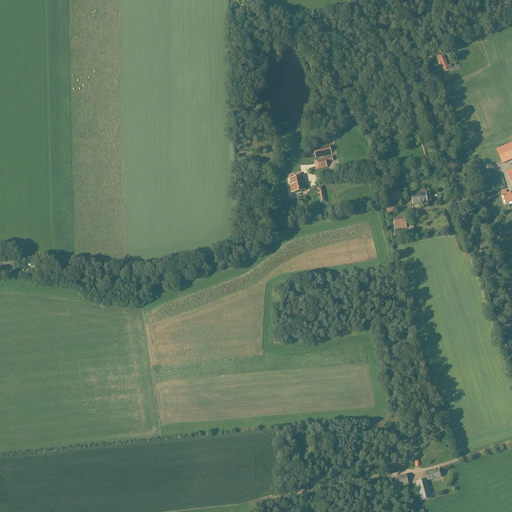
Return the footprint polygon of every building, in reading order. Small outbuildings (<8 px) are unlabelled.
[(448,69),(455,66),(453,62),(446,65),(442,55),(437,57),(439,62),(440,61),(444,71),(448,69)] [(511,143),(501,148),(507,162),(511,159),(511,143)] [(314,149),(314,150),(315,155),(316,158),(332,154),(330,145),(315,148),(314,149)] [(318,166),(315,167),(316,170),(327,168),(326,163),(326,162),(325,158),(314,161),(315,164),(318,164),(318,166)] [(289,176),(291,185),(290,185),(291,193),(307,190),(305,182),(303,183),(301,174),(297,175),(297,176),(295,177),(294,175),(289,176)] [(317,187),(320,204),(326,203),(322,186),(317,187)] [(390,202),(401,200),(399,190),(389,191),(390,202)] [(505,204),(511,201),(511,192),(503,196),(505,204)] [(413,205),(427,203),(426,193),(411,195),(413,205)] [(408,229),(407,217),(396,217),(396,229),(408,229)] [(428,481),(441,477),(439,471),(426,474),(427,479),(415,482),(420,502),(433,498),(428,481)] [(393,478),(395,488),(411,484),(409,474),(393,478)]
